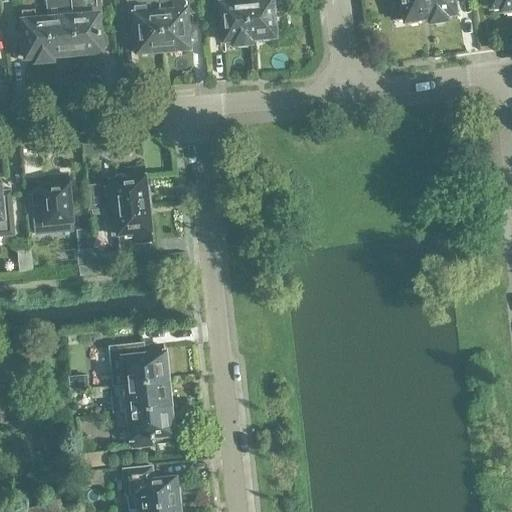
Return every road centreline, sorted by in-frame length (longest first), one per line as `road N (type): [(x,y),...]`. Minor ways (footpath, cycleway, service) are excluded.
road 1 (residential): [(232,511),(193,109)]
road 2 (residential): [(0,119),(193,109)]
road 3 (residential): [(511,227),(493,74)]
road 4 (residential): [(193,109),(346,94)]
road 5 (residential): [(346,94),(493,74)]
